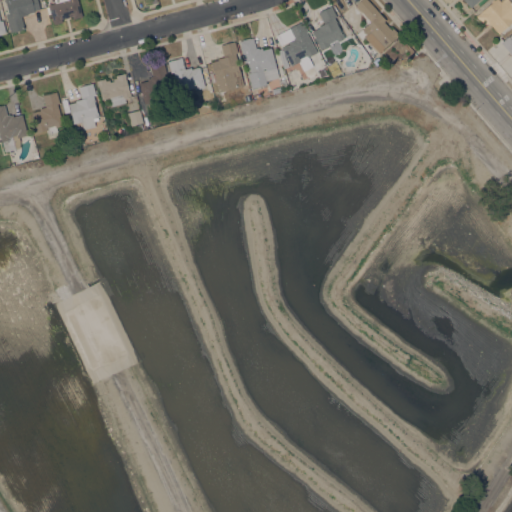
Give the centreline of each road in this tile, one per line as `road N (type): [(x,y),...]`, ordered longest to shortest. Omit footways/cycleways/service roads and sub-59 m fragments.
road 1 (tertiary): [(250,0),(0,66)]
road 2 (secondary): [(511,118),(408,0)]
